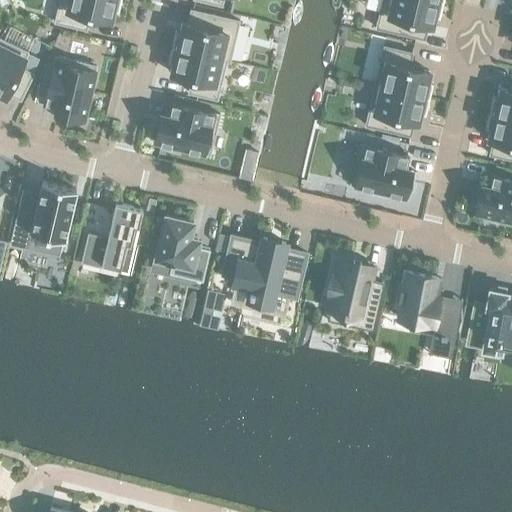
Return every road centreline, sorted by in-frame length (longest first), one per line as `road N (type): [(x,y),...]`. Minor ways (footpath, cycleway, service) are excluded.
road 1 (residential): [(119,168),(432,240)]
road 2 (residential): [(477,40),(432,240)]
road 3 (residential): [(210,511),(52,471),(36,475)]
road 4 (residential): [(119,168),(159,0)]
road 5 (residential): [(0,134),(119,168)]
